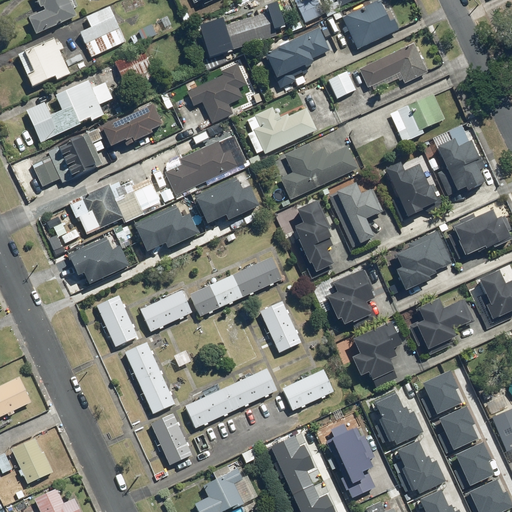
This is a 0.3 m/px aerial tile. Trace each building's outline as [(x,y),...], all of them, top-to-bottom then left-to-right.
[(27,20),(34,37),(76,17),(73,10),(77,8),(73,0),(69,2),(67,0),(34,0),(39,10),(42,8),(44,12),(27,20)] [(315,0),(308,0),(294,6),(303,25),(323,16),(315,0)] [(378,2),(341,19),(357,52),(398,32),(388,12),(384,14),(378,2)] [(89,30),(79,34),(90,59),(125,43),(109,8),(85,19),(89,30)] [(268,13),(223,28),(231,52),(276,38),(268,13)] [(134,46),(142,42),(144,46),(157,40),(155,35),(152,28),(130,38),(134,46)] [(263,56),(275,81),(303,68),(304,70),(312,66),(310,61),(329,52),(327,47),(319,31),(318,29),(293,41),(294,43),(263,56)] [(58,39),(22,54),(31,74),(25,77),(30,89),(54,79),(55,82),(69,76),(59,52),(63,50),(58,39)] [(413,45),(358,71),(367,90),(398,75),(404,86),(427,74),(413,45)] [(142,50),(113,64),(123,85),(152,71),(142,50)] [(222,76),(186,93),(193,108),(201,104),(211,125),(232,116),(228,106),(242,99),(238,90),(246,86),(236,65),(221,72),(222,76)] [(99,72),(103,81),(116,76),(112,67),(99,72)] [(348,74),(328,82),(336,101),(356,93),(348,74)] [(31,128),(39,145),(102,117),(98,107),(111,101),(104,85),(91,90),(87,83),(54,97),(60,113),(49,117),(43,104),(25,112),(31,128)] [(433,96),(389,116),(402,145),(423,135),(421,132),(444,122),(433,96)] [(161,128),(152,107),(118,122),(117,120),(97,129),(108,152),(123,145),(125,148),(151,136),(149,133),(161,128)] [(262,152),(264,156),(316,132),(306,110),(288,118),(287,116),(279,119),(277,115),(275,116),(272,109),(254,117),(254,118),(246,122),(252,134),(247,136),(256,155),(262,152)] [(49,158),(31,166),(42,188),(59,180),(61,185),(102,166),(103,167),(111,163),(111,162),(105,150),(96,154),(92,145),(102,140),(97,131),(87,135),(47,153),(49,158)] [(364,139),(356,143),(365,161),(384,151),(380,143),(369,149),(364,139)] [(181,166),(164,174),(175,198),(238,168),(230,151),(224,154),(218,142),(178,161),(181,166)] [(452,142),(435,150),(439,160),(438,160),(444,172),(437,175),(448,198),(464,190),(465,193),(483,185),(477,173),(483,170),(478,159),(476,160),(469,144),(456,150),(452,142)] [(279,180),(290,202),(358,170),(347,147),(327,156),(323,149),(312,155),(308,145),(284,156),(292,174),(279,180)] [(399,166),(384,172),(396,200),(391,202),(401,222),(426,211),(432,214),(439,211),(441,204),(433,186),(427,189),(417,168),(403,174),(399,166)] [(108,186),(68,204),(75,220),(78,219),(86,236),(123,219),(115,202),(124,198),(118,184),(109,188),(108,186)] [(353,186),(327,198),(352,250),(373,240),(364,222),(382,213),(372,191),(359,197),(353,186)] [(301,226),(293,230),(298,241),(293,242),(311,281),(334,271),(325,251),(331,248),(328,241),(330,241),(326,232),(330,231),(317,203),(295,213),(301,226)] [(453,234),(447,237),(458,261),(483,250),(484,252),(491,248),(492,251),(509,243),(505,234),(510,232),(504,218),(494,222),(490,213),(475,220),(472,215),(458,221),(459,224),(450,227),(453,234)] [(103,259),(113,282),(171,256),(164,242),(153,247),(145,230),(120,242),(124,250),(103,259)] [(409,249),(392,257),(398,269),(396,270),(397,272),(394,273),(404,294),(429,282),(428,280),(434,277),(433,274),(451,266),(436,232),(407,245),(409,249)] [(271,259),(189,297),(199,319),(281,281),(271,259)] [(339,321),(342,328),(351,324),(351,326),(370,317),(364,305),(372,302),(369,295),(373,293),(364,273),(361,274),(361,272),(351,277),(350,275),(330,284),(334,294),(324,298),(330,309),(328,310),(334,323),(339,321)] [(483,296),(479,298),(491,322),(496,320),(497,321),(511,313),(511,282),(503,286),(497,273),(477,282),(483,296)] [(181,292),(139,312),(150,334),(192,314),(181,292)] [(118,298),(96,308),(114,349),(137,339),(118,298)] [(420,322),(408,328),(417,349),(423,346),(426,353),(454,339),(452,334),(474,324),(463,301),(441,312),(437,302),(414,312),(420,322)] [(281,303),(259,313),(278,356),(300,345),(282,304),(281,303)] [(389,325),(351,342),(358,357),(350,360),(359,379),(367,376),(370,383),(393,373),(388,363),(394,360),(391,352),(400,348),(389,325)] [(146,344),(124,354),(152,416),(174,406),(146,344)] [(171,357),(176,369),(190,364),(186,351),(171,357)] [(266,370),(184,408),(194,431),(276,393),(266,370)] [(323,371),(281,390),(291,413),(333,394),(323,371)] [(0,418),(7,416),(8,418),(14,415),(13,413),(30,405),(18,379),(0,387),(0,418)] [(443,388),(424,397),(438,427),(457,418),(443,388)] [(511,409),(490,419),(506,454),(511,451),(511,409)] [(172,416),(150,426),(169,468),(191,457),(172,416)] [(422,416),(398,427),(408,451),(433,440),(422,416)] [(477,426),(463,433),(474,455),(489,448),(477,426)] [(34,441),(11,452),(20,472),(18,473),(20,478),(22,477),(26,486),(52,474),(43,454),(40,455),(34,441)] [(369,445),(355,452),(361,464),(375,457),(369,445)] [(241,453),(246,465),(261,459),(257,447),(241,453)] [(406,454),(390,461),(413,511),(434,511),(455,503),(439,468),(420,477),(409,453),(406,454)] [(5,455),(0,457),(0,471),(2,475),(12,471),(5,455)] [(471,456),(456,463),(478,511),(479,511),(505,500),(493,473),(491,473),(488,467),(484,463),(476,467),(471,456)] [(207,499),(194,506),(196,511),(227,511),(231,510),(231,511),(243,506),(243,505),(257,498),(248,479),(242,482),(236,470),(230,473),(227,467),(212,474),(215,481),(201,488),(207,499)] [(396,485),(386,490),(391,499),(401,494),(396,485)] [(337,489),(323,495),(331,511),(343,511),(347,511),(337,489)] [(56,491),(33,501),(38,511),(78,511),(73,500),(63,505),(56,491)] [(14,506),(16,511),(19,511),(32,507),(29,500),(14,506)]
